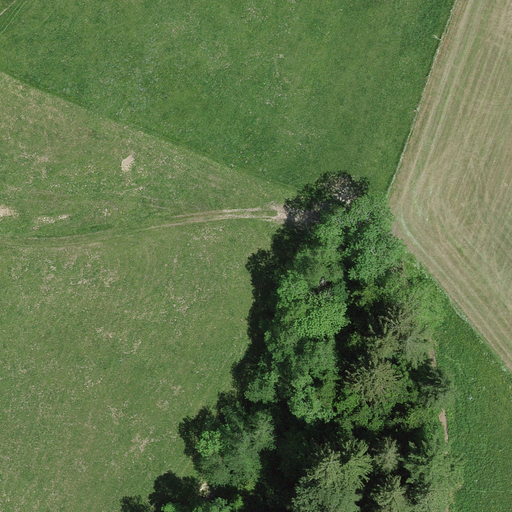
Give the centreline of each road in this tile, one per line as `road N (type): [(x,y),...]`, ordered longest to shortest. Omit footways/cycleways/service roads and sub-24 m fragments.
road 1 (track): [(0,231),(80,245),(237,206),(294,207),(365,234)]
road 2 (track): [(283,511),(378,314),(365,234)]
